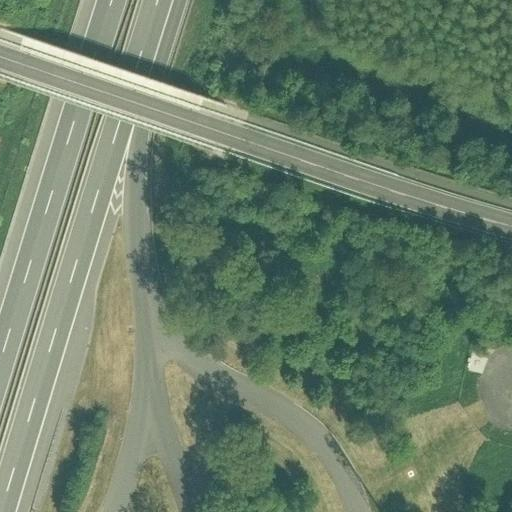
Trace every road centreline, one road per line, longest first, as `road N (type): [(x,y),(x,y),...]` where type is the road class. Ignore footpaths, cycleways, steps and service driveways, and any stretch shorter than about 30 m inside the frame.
road 1 (tertiary): [(511,220),(0,54)]
road 2 (motorway): [(2,511),(159,0)]
road 3 (motorway): [(114,0),(0,367)]
road 4 (motorway): [(154,307),(139,211),(168,0)]
